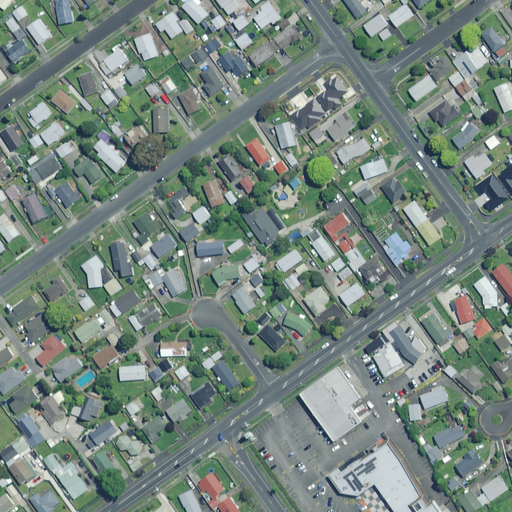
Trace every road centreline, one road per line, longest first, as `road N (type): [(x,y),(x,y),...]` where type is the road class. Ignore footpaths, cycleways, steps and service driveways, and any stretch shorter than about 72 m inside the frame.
road 1 (residential): [(340,43),(0,286)]
road 2 (tertiary): [(275,391),(485,242)]
road 3 (residential): [(485,242),(370,83)]
road 4 (residential): [(0,102),(144,0)]
road 5 (residential): [(487,0),(370,83)]
road 6 (tertiary): [(109,511),(219,433)]
